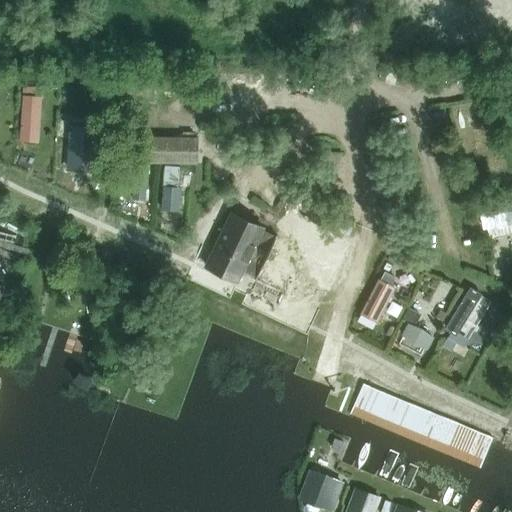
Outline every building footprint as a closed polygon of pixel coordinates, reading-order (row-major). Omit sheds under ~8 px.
[(40,143),(41,97),(23,97),(22,142),(40,143)] [(63,136),(63,178),(89,178),(89,136),(63,136)] [(195,137),(125,136),(124,161),(195,162),(195,137)] [(228,178),(233,143),(218,141),(213,176),(228,178)] [(148,164),(129,164),(129,176),(134,176),(134,198),(148,198),(148,164)] [(179,209),(180,186),(163,185),(162,208),(179,209)] [(511,201),(480,208),(483,223),(511,217),(511,201)] [(277,232),(275,237),(262,230),(263,228),(230,213),(205,265),(238,281),(243,271),(257,275),(254,279),(322,313),(345,266),(277,232)] [(380,280),(390,286),(395,278),(390,275),(384,272),(380,280)] [(103,302),(97,279),(79,283),(85,306),(103,302)] [(360,313),(376,321),(394,288),(390,286),(380,280),(378,279),(360,313)] [(480,294),(469,287),(450,320),(461,326),(480,294)] [(123,321),(147,302),(140,293),(116,313),(123,321)] [(434,337),(407,324),(402,335),(428,348),(434,337)] [(511,467),(511,446),(363,384),(351,414),(507,479),(511,467)] [(342,481),(308,469),(297,499),(332,510),(342,481)] [(375,511),(381,497),(355,487),(345,511),(375,511)]
